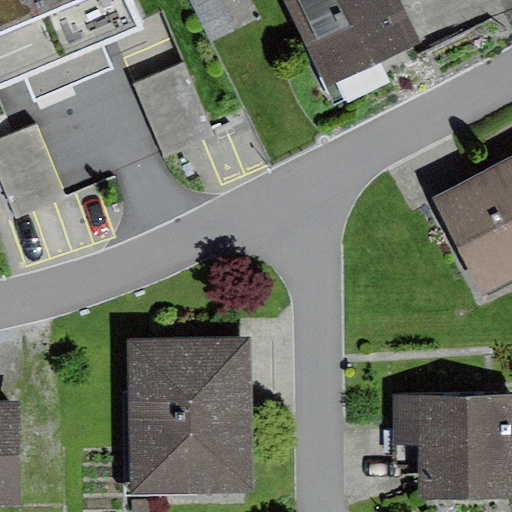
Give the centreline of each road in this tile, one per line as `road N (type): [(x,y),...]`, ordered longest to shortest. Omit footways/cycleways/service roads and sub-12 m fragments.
road 1 (residential): [(314,186),(139,267),(0,310)]
road 2 (residential): [(314,186),(324,511)]
road 3 (residential): [(511,69),(314,186)]
